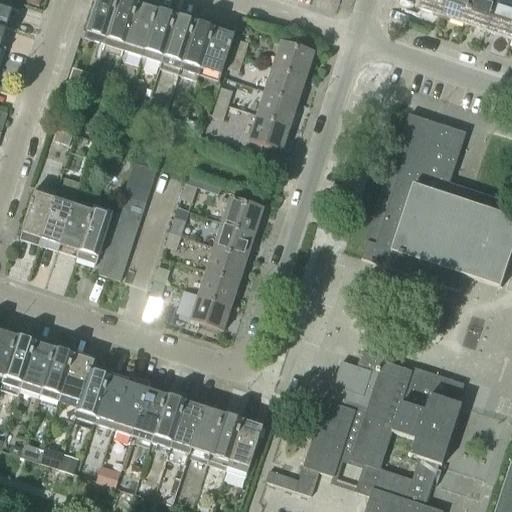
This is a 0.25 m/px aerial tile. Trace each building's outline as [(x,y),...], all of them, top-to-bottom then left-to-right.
[(10,3),(0,0),(0,8),(7,11),(10,3)] [(104,41),(118,1),(114,0),(96,0),(85,35),(104,41)] [(139,1),(136,0),(117,0),(118,1),(104,41),(101,52),(120,59),(121,53),(123,47),(136,7),(139,1)] [(440,17),(445,0),(421,0),(420,3),(419,3),(417,9),(440,17)] [(462,24),(470,0),(445,0),(440,17),(462,24)] [(485,32),(494,5),(479,0),(470,0),(462,24),(485,32)] [(507,39),(511,24),(511,10),(494,5),(485,32),(507,39)] [(142,53),(155,13),(136,7),(123,47),(121,53),(140,59),(142,53)] [(176,13),(157,7),(155,13),(142,53),(140,59),(159,66),(161,59),(174,19),(176,13)] [(0,30),(4,32),(11,12),(0,8),(0,30)] [(195,19),(176,13),(174,19),(161,59),(159,66),(157,71),(176,77),(193,26),(195,19)] [(215,26),(195,19),(193,26),(176,77),(196,83),(199,72),(213,32),(215,26)] [(235,32),(215,26),(213,32),(199,72),(220,79),(235,32)] [(235,43),(231,56),(242,60),(246,46),(235,43)] [(279,45),(271,70),(304,81),(313,56),(279,45)] [(237,74),(242,60),(231,56),(226,71),(237,74)] [(296,105),(304,81),(271,70),(263,94),(296,105)] [(220,90),(215,105),(226,108),(231,94),(220,90)] [(288,129),(296,105),(263,94),(255,118),(288,129)] [(221,122),(226,108),(215,105),(210,119),(221,122)] [(511,223),(503,220),(508,206),(450,186),(467,136),(465,136),(464,138),(448,133),(449,131),(441,128),(440,130),(410,120),(411,118),(409,117),(361,262),(458,293),(463,278),(500,289),(511,252),(511,223)] [(280,154),(288,129),(255,118),(247,143),(280,154)] [(68,148),(69,145),(72,137),(56,132),(53,143),(68,148)] [(135,158),(132,166),(147,171),(150,163),(135,158)] [(147,171),(132,166),(129,176),(151,184),(155,173),(147,171)] [(148,195),(151,184),(129,176),(125,187),(148,195)] [(184,186),(179,201),(190,205),(195,190),(184,186)] [(144,206),(148,195),(125,187),(121,199),(144,206)] [(54,196),(34,189),(17,243),(36,249),(38,243),(54,196)] [(73,202),(54,196),(38,243),(36,249),(56,256),(58,249),(71,208),(73,202)] [(140,217),(144,206),(121,199),(118,209),(140,217)] [(228,201),(220,225),(253,236),(262,211),(228,201)] [(76,256),(90,215),(71,208),(58,249),(76,256)] [(112,215),(92,208),(90,215),(76,256),(74,262),(94,268),(112,215)] [(137,228),(140,217),(118,209),(114,220),(137,228)] [(133,240),(137,228),(114,220),(110,232),(133,240)] [(173,221),(168,235),(179,239),(184,224),(173,221)] [(246,261),(253,236),(220,225),(212,249),(246,261)] [(133,240),(110,232),(107,243),(129,250),(133,240)] [(174,253),(179,239),(168,235),(163,249),(174,253)] [(129,250),(107,243),(103,253),(126,261),(129,250)] [(238,285),(246,261),(212,249),(204,274),(238,285)] [(122,273),(126,261),(103,253),(99,265),(122,273)] [(118,284),(122,273),(99,265),(95,277),(118,284)] [(157,270),(152,283),(163,287),(168,274),(157,270)] [(230,309),(238,285),(204,274),(196,298),(230,309)] [(158,302),(163,287),(152,283),(147,298),(158,302)] [(222,334),(230,309),(196,298),(188,323),(222,334)] [(37,340),(18,333),(16,340),(3,380),(1,387),(20,393),(22,387),(35,346),(37,340)] [(0,379),(3,380),(16,340),(0,334),(0,379)] [(56,346),(37,340),(35,346),(22,387),(20,393),(39,399),(41,393),(54,352),(56,346)] [(75,352),(56,346),(54,352),(41,393),(39,399),(58,405),(60,399),(73,358),(75,352)] [(324,403),(302,469),(332,479),(339,460),(366,469),(357,496),(368,499),(363,511),(431,511),(423,509),(437,468),(441,469),(460,410),(456,408),(463,386),(435,377),(434,381),(383,364),(384,361),(362,353),(356,370),(340,365),(327,404),(324,403)] [(79,405),(89,374),(91,368),(92,365),(73,358),(60,399),(79,405)] [(111,374),(91,368),(89,374),(79,405),(72,426),(91,432),(93,427),(95,421),(109,380),(111,374)] [(127,387),(109,380),(95,421),(93,427),(112,433),(114,427),(127,387)] [(147,393),(127,387),(114,427),(112,433),(132,440),(134,434),(147,393)] [(166,399),(147,393),(134,434),(132,440),(151,446),(153,440),(166,399)] [(187,399),(168,393),(166,399),(153,440),(151,446),(169,452),(171,446),(185,405),(187,399)] [(188,458),(204,412),(185,405),(171,446),(169,452),(188,458)] [(223,418),(204,412),(188,458),(187,462),(207,468),(208,465),(210,459),(223,418)] [(229,465),(242,424),(223,418),(210,459),(208,465),(207,468),(226,474),(227,471),(229,465)] [(260,430),(242,424),(229,465),(227,471),(245,477),(260,430)] [(25,447),(20,459),(39,465),(43,453),(25,447)] [(511,511),(511,465),(509,465),(507,469),(508,469),(494,511),(511,511)] [(101,468),(97,483),(114,489),(119,474),(101,468)] [(313,488),(297,483),(293,494),(309,499),(313,488)]
